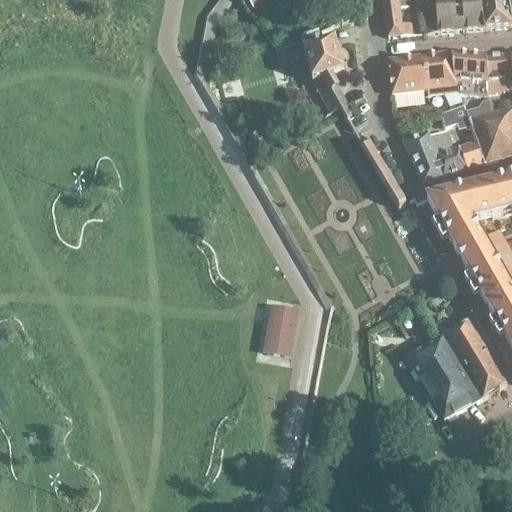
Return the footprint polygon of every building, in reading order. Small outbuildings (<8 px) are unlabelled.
[(264,0),(247,0),(246,1),(253,11),(266,4),(264,0)] [(410,11),(408,0),(382,0),(389,42),(413,40),(411,27),(401,28),(399,12),(410,11)] [(430,11),(429,0),(419,0),(421,12),(430,11)] [(439,10),(438,0),(429,0),(430,11),(434,11),(439,10)] [(485,34),(481,2),(480,0),(464,0),(465,5),(462,6),(462,7),(455,8),(454,0),(438,0),(439,10),(434,11),(436,25),(437,37),(485,34)] [(511,17),(510,0),(489,0),(483,1),(483,2),(481,2),(485,34),(511,31),(511,17)] [(437,37),(436,25),(422,26),(423,39),(437,37)] [(325,82),(344,77),(335,44),(303,53),(312,86),(313,86),(331,118),(340,112),(323,83),(325,82)] [(488,99),(486,60),(485,58),(452,55),(453,57),(458,97),(488,99)] [(458,97),(453,57),(423,61),(427,95),(428,101),(458,97)] [(511,94),(511,85),(510,59),(486,60),(488,99),(511,94)] [(427,95),(423,61),(389,65),(393,99),(427,95)] [(478,112),(466,115),(469,122),(491,116),(488,104),(481,106),(478,112)] [(466,115),(464,109),(441,118),(444,133),(457,128),(459,134),(472,130),(469,122),(466,115)] [(511,161),(511,111),(491,116),(469,122),(472,130),(476,144),(485,169),(511,161)] [(454,158),(447,135),(429,141),(428,136),(403,144),(423,188),(460,177),(454,159),(454,158)] [(485,169),(476,144),(458,150),(461,156),(454,158),(454,159),(460,177),(485,169)] [(511,259),(500,238),(484,246),(473,225),(511,215),(511,184),(426,205),(475,290),(488,314),(511,355),(511,259)] [(298,314),(274,310),(266,358),(290,362),(298,314)] [(410,324),(407,320),(400,324),(403,328),(410,324)] [(434,342),(439,339),(436,333),(431,324),(426,327),(434,342)] [(506,390),(467,326),(443,341),(442,340),(439,342),(478,406),(481,405),(506,390)] [(478,406),(439,342),(406,361),(421,386),(417,388),(438,422),(441,420),(444,424),(478,406)]
